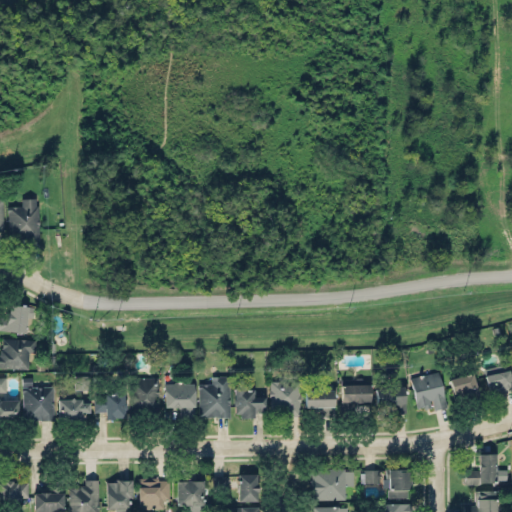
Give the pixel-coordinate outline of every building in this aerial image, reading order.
[(38,238),(37,198),(21,198),(21,206),(7,206),(8,239),(38,238)] [(8,316),(0,316),(0,330),(25,332),(26,317),(33,317),(33,306),(8,305),(8,316)] [(0,367),(28,368),(29,346),(35,346),(36,338),(3,337),(2,349),(0,349),(0,367)] [(483,367),(486,393),(510,390),(507,365),(483,367)] [(438,371),(410,377),(417,406),(423,405),(424,408),(431,406),(430,399),(432,399),(434,409),(446,406),(438,371)] [(452,399),(476,394),(472,372),(449,377),(452,399)] [(75,388),(74,374),(88,374),(89,388),(75,388)] [(198,417),(229,416),(228,375),(211,376),(211,383),(197,383),(198,417)] [(158,376),(158,394),(153,394),(154,400),(159,400),(159,409),(130,409),(128,405),(127,377),(158,376)] [(21,419),(52,420),(53,386),(31,386),(31,377),(22,377),(21,419)] [(163,382),(172,382),(174,381),(182,381),(183,382),(194,382),(194,406),(179,406),(179,407),(171,407),(170,406),(164,406),(163,382)] [(270,381),(299,381),(298,416),(286,416),(286,410),(269,410),(270,381)] [(253,416),(253,412),(264,412),(264,390),(244,391),(244,384),(233,384),(233,416),(253,416)] [(341,384),(370,384),(370,402),(341,402),(341,384)] [(375,387),(404,385),(406,411),(393,412),(392,404),(376,405),(375,387)] [(304,407),(332,406),(332,389),(303,390),(304,407)] [(104,411),(104,418),(124,417),(123,393),(93,394),(93,411),(104,411)] [(57,398),(88,397),(89,412),(81,412),(81,417),(58,418),(57,398)] [(0,419),(17,419),(16,398),(0,399),(0,419)] [(495,452),(478,453),(479,466),(479,468),(464,468),(464,483),(480,483),(481,482),(495,481),(495,452)] [(344,499),(344,486),(352,486),(352,468),(311,469),(312,500),(344,499)] [(408,498),(408,469),(387,468),(386,497),(408,498)] [(378,469),(359,470),(360,483),(378,482),(378,469)] [(237,501),(256,500),(256,473),(236,473),(237,501)] [(226,475),(211,476),(212,489),(227,488),(226,475)] [(175,479),(176,504),(201,504),(203,504),(203,500),(202,479),(191,480),(191,476),(184,476),(184,480),(178,480),(178,479),(175,479)] [(33,511),(33,492),(48,492),(47,478),(62,478),(62,511),(33,511)] [(168,478),(137,478),(138,509),(163,508),(162,498),(168,498),(168,478)] [(97,511),(97,479),(83,479),(83,487),(67,487),(67,511),(97,511)] [(0,511),(0,484),(3,484),(3,480),(10,480),(10,484),(26,483),(26,497),(21,497),(21,501),(16,501),(16,511),(0,511)] [(114,511),(127,511),(128,480),(105,480),(104,508),(115,508),(114,511)] [(463,511),(496,511),(496,489),(475,490),(475,505),(463,505),(463,511)] [(381,511),(381,503),(410,502),(410,511),(381,511)]
